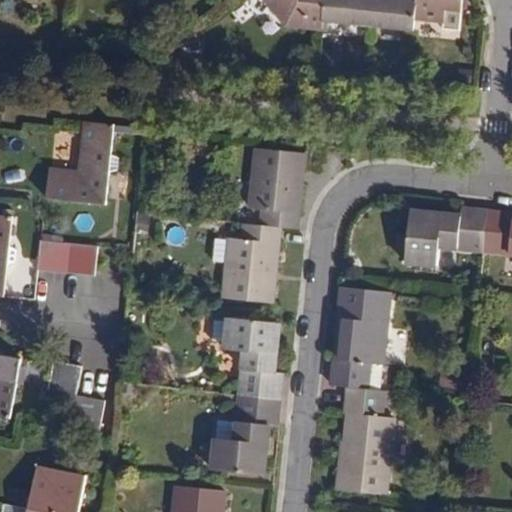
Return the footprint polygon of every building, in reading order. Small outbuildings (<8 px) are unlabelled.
[(259,0),(281,27),(319,30),(320,19),(321,0),(259,0)] [(413,29),(414,18),(416,0),(368,0),(366,24),(413,29)] [(416,0),(414,18),(445,22),(447,9),(462,11),(463,0),(416,0)] [(115,124),(83,121),(77,173),(49,170),(46,200),(105,206),(109,171),(118,169),(119,158),(111,154),(115,124)] [(264,211),(262,226),(280,228),(297,230),(305,154),(257,149),(250,210),(264,211)] [(485,248),(489,208),(462,205),(460,211),(435,208),(432,209),(430,213),(429,216),(411,214),(407,257),(438,260),(440,243),(485,248)] [(511,209),(489,208),(485,248),(511,251),(511,209)] [(0,296),(6,297),(9,263),(17,261),(18,249),(11,246),(14,217),(0,215),(0,296)] [(280,228),(262,226),(245,224),(243,238),(229,237),(223,299),(272,304),(280,228)] [(38,270),(66,274),(70,245),(41,241),(38,270)] [(70,245),(66,274),(94,277),(98,248),(70,245)] [(331,385),(350,387),(381,390),(388,313),(376,312),(379,291),(343,288),(339,317),(346,318),(345,329),(341,328),(338,357),(335,357),(331,385)] [(238,396),(278,400),(281,374),(274,373),(277,349),(277,345),(274,342),(270,340),(272,323),(214,317),(212,338),(225,339),(225,350),(243,351),(238,396)] [(0,416),(11,419),(23,354),(0,349),(0,416)] [(47,389),(75,394),(81,366),(53,360),(47,389)] [(381,390),(350,387),(347,414),(352,415),(349,441),(354,441),(353,450),(343,449),(339,493),(388,499),(397,419),(384,417),(387,391),(381,390)] [(105,400),(75,394),(70,425),(99,430),(105,400)] [(278,400),(238,396),(235,423),(217,421),(212,471),(255,475),(258,458),(263,456),(266,451),(269,428),(275,428),(278,400)] [(343,449),(353,450),(354,441),(349,441),(344,440),(343,449)] [(34,466),(25,510),(37,511),(76,511),(83,477),(34,466)] [(222,511),(225,489),(176,484),(173,511),(222,511)]
